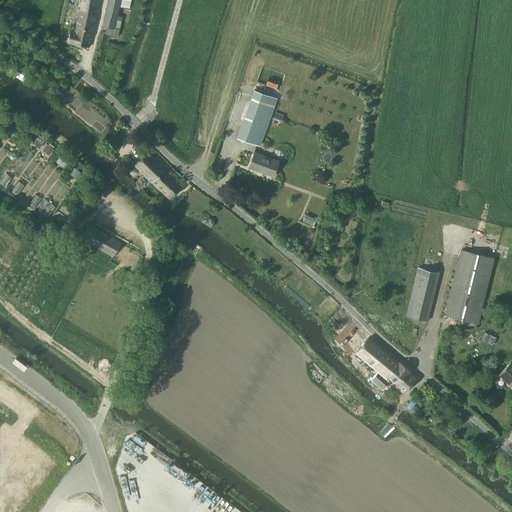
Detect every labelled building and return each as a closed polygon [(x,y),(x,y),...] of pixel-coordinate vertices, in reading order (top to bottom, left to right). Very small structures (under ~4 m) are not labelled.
[(99,0),(80,0),(73,32),(70,31),(68,42),(89,47),(96,16),(99,0)] [(107,26),(105,33),(118,36),(119,29),(117,28),(122,5),(129,7),(130,0),(107,0),(102,24),(107,26)] [(237,137),(260,145),(277,98),(254,90),(237,137)] [(12,117),(7,125),(14,131),(20,123),(12,117)] [(39,136),(33,144),(40,148),(46,140),(39,136)] [(47,145),(42,151),(49,156),(53,150),(47,145)] [(164,170),(166,169),(148,151),(135,165),(169,198),(181,187),(164,170)] [(105,157),(112,161),(115,156),(108,152),(105,157)] [(249,167),(273,176),(278,161),(255,152),(249,167)] [(61,155),(56,162),(63,167),(68,160),(61,155)] [(74,167),(70,173),(77,179),(81,173),(74,167)] [(19,181),(12,192),(17,195),(24,185),(19,181)] [(83,240),(113,257),(121,242),(91,226),(83,240)] [(445,315),(477,323),(493,258),(462,250),(445,315)] [(419,267),(407,315),(427,320),(439,272),(419,267)] [(335,320),(326,331),(337,340),(346,329),(335,320)] [(369,336),(357,350),(380,370),(377,373),(371,380),(383,391),(392,380),(397,384),(395,385),(404,393),(417,378),(410,372),(410,371),(400,362),(399,363),(395,360),(370,337),(369,336)] [(511,363),(510,362),(499,374),(511,385),(511,363)] [(436,396),(430,403),(442,414),(448,407),(436,396)]
